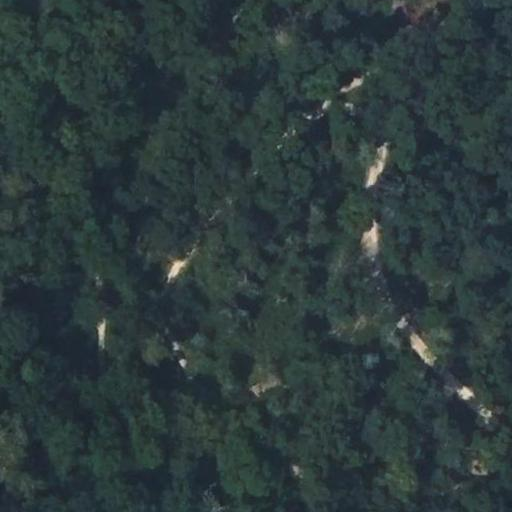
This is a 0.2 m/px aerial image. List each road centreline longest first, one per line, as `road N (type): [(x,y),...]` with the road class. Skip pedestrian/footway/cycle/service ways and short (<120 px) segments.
road 1 (track): [(95,0),(55,138),(66,229),(109,284),(103,346),(119,407),(149,420),(188,408),(194,369),(164,295),(196,232),(312,110),(411,40),(428,46)]
road 2 (track): [(467,0),(428,46),(383,136),(369,223),(388,297),(426,360),(511,445)]
